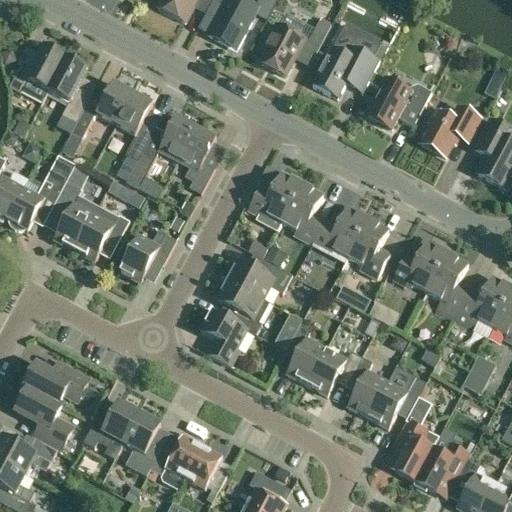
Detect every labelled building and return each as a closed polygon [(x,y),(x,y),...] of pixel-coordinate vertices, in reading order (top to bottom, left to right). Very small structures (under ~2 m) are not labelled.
[(209,12),(214,0),(162,0),(157,11),(185,26),(197,5),(209,12)] [(238,51),(259,12),(237,0),(228,0),(225,7),(214,2),(207,16),(217,21),(208,38),(227,48),(228,46),(238,51)] [(330,30),(319,24),(308,45),(319,51),(330,30)] [(284,79),(304,42),(276,27),(267,43),(271,45),(260,66),(284,79)] [(48,95),(66,62),(45,51),(32,74),(21,68),(9,91),(20,97),(21,95),(43,107),(49,96),(48,95)] [(369,86),(374,76),(384,58),(377,54),(373,61),(354,51),(329,58),(312,90),(337,103),(345,88),(363,98),(369,86)] [(87,73),(66,62),(48,95),(49,96),(69,106),(62,119),(76,127),(82,116),(88,104),(74,97),(87,73)] [(374,76),(369,86),(379,91),(365,118),(392,132),(397,122),(413,130),(432,96),(418,88),(410,91),(408,95),(374,76)] [(116,129),(133,98),(113,87),(96,118),(116,129)] [(133,98),(116,129),(135,139),(125,159),(137,165),(141,158),(150,141),(138,134),(152,108),(133,98)] [(467,145),(479,122),(466,115),(459,127),(435,115),(429,127),(431,128),(420,147),(445,161),(456,140),(467,145)] [(82,116),(76,127),(71,137),(82,143),(93,122),(82,116)] [(178,165),(196,132),(176,121),(158,155),(178,165)] [(506,193),(511,181),(511,146),(499,139),(504,131),(490,124),(474,153),(487,160),(477,178),(506,193)] [(216,142),(196,132),(178,165),(189,172),(184,181),(192,185),(189,192),(201,198),(215,172),(203,166),(216,142)] [(141,158),(137,165),(127,184),(139,190),(153,164),(141,158)] [(23,192),(6,223),(9,224),(9,227),(12,230),(15,233),(18,234),(22,234),(25,233),(28,234),(34,221),(45,227),(52,212),(66,187),(75,169),(62,162),(58,170),(56,169),(46,187),(44,185),(37,199),(23,192)] [(156,169),(149,183),(165,190),(172,176),(156,169)] [(0,219),(6,223),(23,192),(28,183),(15,176),(12,177),(9,184),(2,180),(0,183),(0,219)] [(282,227),(302,189),(282,178),(272,195),(261,189),(248,214),(259,220),(257,224),(277,235),(282,227)] [(81,195),(66,187),(52,212),(67,220),(54,244),(74,255),(93,219),(73,209),(81,195)] [(302,189),(282,227),(302,237),(300,242),(313,248),(326,224),(314,217),(323,200),(302,189)] [(338,230),(326,224),(313,248),(325,255),(327,251),(348,262),(368,224),(347,213),(338,230)] [(113,230),(93,219),(74,255),(94,266),(109,238),(120,244),(130,225),(119,219),(113,230)] [(389,235),(368,224),(348,262),(368,272),(366,277),(377,283),(391,258),(379,252),(389,235)] [(163,270),(177,245),(158,235),(151,248),(138,241),(119,276),(140,287),(152,264),(163,270)] [(427,296),(447,258),(427,247),(417,264),(406,258),(393,283),(404,289),(406,285),(427,296)] [(447,258),(427,296),(441,304),(436,314),(454,324),(471,293),(459,287),(468,269),(447,258)] [(228,284),(263,303),(270,291),(283,298),(292,279),(267,266),(261,276),(239,264),(228,284)] [(483,300),(471,293),(454,324),(472,334),(478,323),(493,331),(511,294),(511,292),(492,282),(483,300)] [(263,303),(228,284),(217,304),(240,317),(234,327),(247,334),(256,339),(262,328),(253,323),(263,303)] [(511,294),(493,331),(511,341),(511,343),(511,346),(511,294)] [(384,305),(379,315),(400,326),(405,316),(384,305)] [(247,334),(234,327),(212,315),(200,335),(215,343),(207,358),(230,370),(238,355),(236,354),(247,334)] [(307,389),(326,354),(306,343),(311,334),(300,328),(288,350),(299,356),(287,379),(307,389)] [(346,365),(326,354),(307,389),(327,400),(339,377),(350,383),(361,361),(351,355),(346,365)] [(361,361),(350,383),(360,389),(348,411),(368,422),(387,387),(367,376),(372,367),(361,361)] [(58,409),(58,408),(63,399),(67,401),(69,398),(78,403),(89,384),(66,372),(61,382),(36,369),(24,392),(27,393),(28,393),(58,409)] [(407,397),(387,387),(368,422),(388,433),(400,410),(411,416),(418,402),(426,387),(430,378),(420,373),(416,381),(415,381),(407,397)] [(28,393),(27,393),(16,415),(41,428),(35,439),(61,453),(71,434),(54,425),(62,410),(58,408),(58,409),(28,393)] [(418,402),(411,416),(406,425),(407,426),(394,451),(404,457),(395,475),(415,486),(433,452),(439,442),(419,431),(430,409),(418,402)] [(123,447),(139,418),(118,406),(105,430),(95,424),(83,446),(94,452),(97,446),(108,451),(113,441),(123,447)] [(139,418),(123,447),(134,453),(125,469),(146,480),(150,473),(158,458),(148,452),(160,429),(139,418)] [(511,424),(501,444),(511,449),(511,424)] [(0,443),(0,465),(25,478),(31,468),(46,476),(57,455),(33,442),(27,454),(2,440),(0,443)] [(162,452),(158,458),(150,473),(162,479),(163,486),(177,493),(180,492),(185,483),(202,451),(182,440),(173,458),(162,452)] [(433,452),(415,486),(435,496),(445,479),(455,484),(469,458),(449,447),(443,458),(433,452)] [(222,462),(202,451),(185,483),(205,494),(206,491),(217,496),(229,475),(218,470),(222,462)] [(482,511),(495,489),(475,479),(480,469),(468,463),(459,480),(470,487),(456,511),(482,511)] [(25,478),(0,465),(0,490),(6,494),(0,504),(0,505),(12,511),(26,511),(34,497),(20,489),(25,478)] [(244,511),(285,511),(287,509),(279,505),(287,492),(256,476),(249,489),(255,493),(244,511)] [(511,498),(495,489),(482,511),(508,511),(510,508),(511,508),(511,498)]
